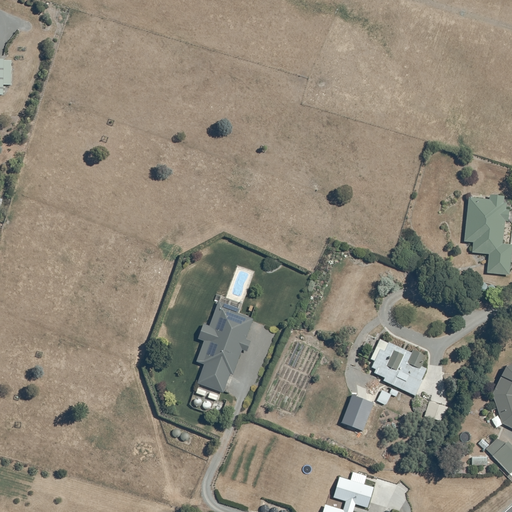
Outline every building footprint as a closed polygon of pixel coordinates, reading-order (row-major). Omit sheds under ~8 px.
[(0,94),(3,95),(4,84),(12,85),(13,60),(0,59),(0,94)] [(505,209),(506,203),(503,202),(504,196),(502,196),(487,194),(487,200),(468,198),(464,241),(473,242),(472,252),(490,254),(488,273),(509,275),(511,247),(511,245),(502,244),(505,221),(508,221),(509,209),(505,209)] [(195,393),(205,396),(206,394),(209,395),(208,398),(217,401),(219,392),(223,394),(230,374),(233,374),(241,350),(246,351),(250,342),(245,341),(253,319),(239,314),(243,304),(220,296),(209,327),(202,324),(197,338),(204,341),(197,361),(205,364),(195,393)] [(390,394),(396,397),(400,388),(415,395),(426,369),(421,367),(426,355),(413,350),(412,353),(389,343),(385,351),(379,349),(371,367),(375,369),(374,373),(386,378),(384,382),(392,385),(389,394),(381,391),(377,401),(386,405),(390,394)] [(511,364),(504,367),(493,396),(501,423),(511,428),(511,364)] [(446,406),(429,401),(424,416),(442,421),(446,406)] [(503,445),(497,438),(494,440),(489,435),(481,443),(511,477),(511,446),(508,441),(503,445)] [(487,456),(472,456),(472,465),(487,465),(487,456)] [(373,487),(339,477),(333,497),(346,501),(343,510),(325,505),(322,511),(352,511),(355,504),(367,507),(373,487)]
